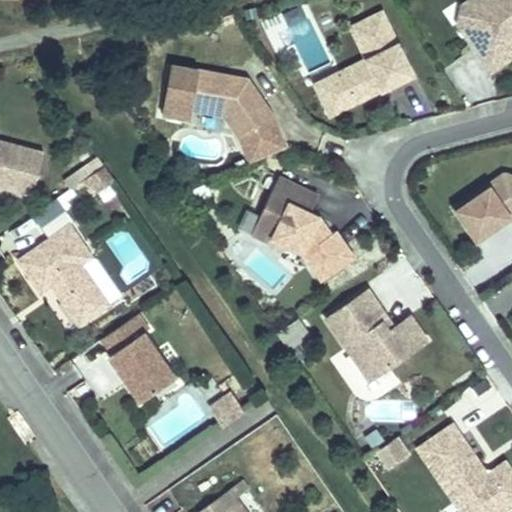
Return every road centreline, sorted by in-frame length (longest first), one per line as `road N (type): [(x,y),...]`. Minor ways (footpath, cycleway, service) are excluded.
road 1 (residential): [(511,117),(363,157),(511,371)]
road 2 (residential): [(113,511),(0,347)]
